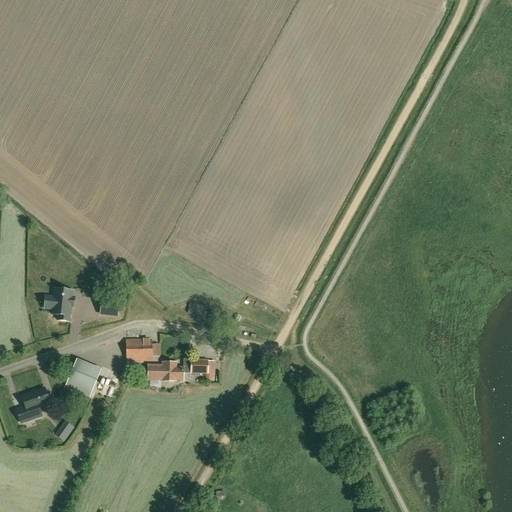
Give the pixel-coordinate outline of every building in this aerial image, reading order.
[(53,311),(53,316),(69,318),(70,301),(71,301),(72,290),(68,290),(69,280),(37,278),(36,290),(22,289),(22,303),(35,303),(35,311),(53,311)] [(112,297),(113,287),(100,286),(99,296),(112,297)] [(119,304),(102,302),(100,315),(118,316),(119,304)] [(204,316),(206,306),(190,303),(188,313),(204,316)] [(127,361),(152,360),(152,339),(126,340),(127,361)] [(90,397),(101,370),(77,360),(66,388),(90,397)] [(215,382),(215,373),(208,373),(208,360),(191,360),(190,374),(206,374),(206,382),(215,382)] [(148,380),(162,380),(162,381),(176,381),(176,380),(183,381),(183,368),(176,367),(176,363),(162,363),(162,367),(158,367),(158,366),(148,366),(148,380)] [(125,398),(129,376),(116,374),(114,383),(109,382),(107,395),(125,398)] [(21,424),(42,416),(39,408),(50,404),(44,388),(21,397),(25,408),(16,411),(21,424)] [(65,422),(55,436),(64,442),(74,428),(65,422)]
